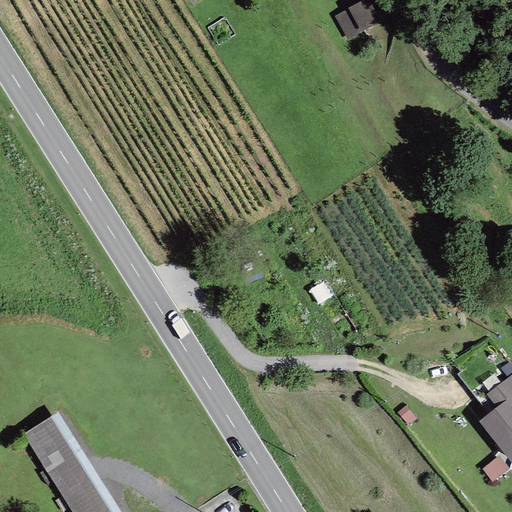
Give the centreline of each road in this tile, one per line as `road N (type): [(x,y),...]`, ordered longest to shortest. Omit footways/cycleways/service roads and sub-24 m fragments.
road 1 (secondary): [(284,511),(0,58)]
road 2 (unclassified): [(511,120),(437,61),(404,0)]
